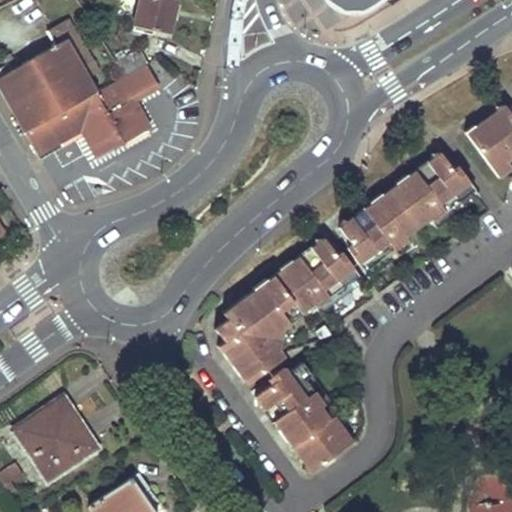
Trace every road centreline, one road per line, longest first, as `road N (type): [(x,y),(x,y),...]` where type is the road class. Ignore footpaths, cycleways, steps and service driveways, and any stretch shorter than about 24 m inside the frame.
road 1 (residential): [(277,511),(377,442),(379,338),(511,235)]
road 2 (primary): [(162,317),(245,225),(318,169),(346,125)]
road 3 (primary): [(241,94),(231,134),(188,185),(104,226),(84,249)]
road 4 (residential): [(260,511),(189,414),(170,369),(162,317)]
road 5 (primary): [(346,125),(391,85),(511,10)]
road 6 (primary): [(469,0),(373,56),(316,66)]
road 7 (tertiary): [(84,249),(54,231),(0,141)]
